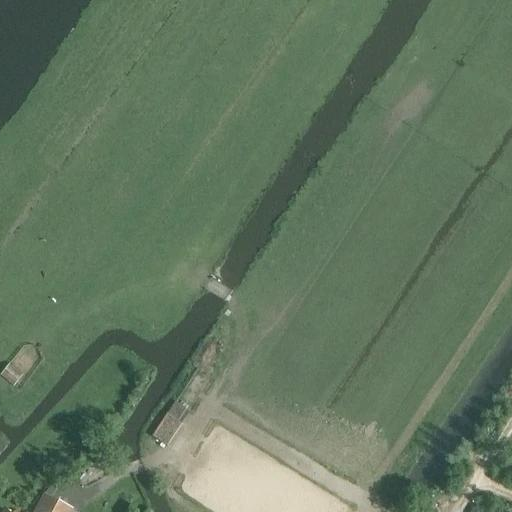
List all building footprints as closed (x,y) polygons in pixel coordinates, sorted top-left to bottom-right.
[(9,364),(0,375),(13,386),(22,375),(9,364)] [(165,415),(151,437),(171,449),(185,428),(182,425),(167,416),(165,415)] [(46,470),(37,484),(44,489),(53,475),(46,470)] [(72,511),(73,510),(44,495),(35,511),(72,511)] [(421,499),(420,511),(433,511),(434,500),(421,499)]
